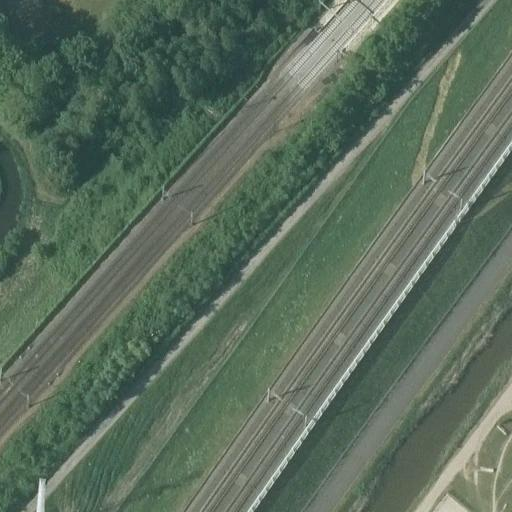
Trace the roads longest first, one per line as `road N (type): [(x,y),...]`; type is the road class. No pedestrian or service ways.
road 1 (track): [(106,511),(433,56)]
road 2 (track): [(0,271),(46,206),(28,152),(0,118)]
